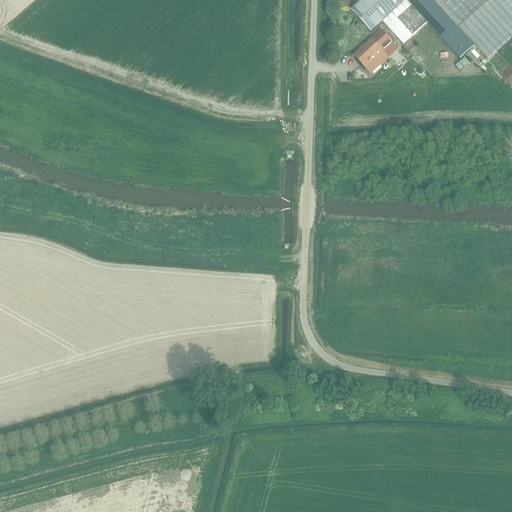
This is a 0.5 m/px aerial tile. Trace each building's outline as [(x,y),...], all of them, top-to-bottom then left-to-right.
[(407,1),(405,0),(362,0),(363,0),(351,11),(370,33),(383,22),(383,23),(407,1)] [(408,0),(407,1),(427,24),(447,45),(460,60),(465,56),(465,55),(475,47),(454,24),(432,0),(408,0)] [(511,0),(432,0),(454,24),(475,47),(487,60),(511,36),(511,0)] [(407,1),(383,23),(403,45),(427,24),(407,1)] [(382,32),(354,57),(370,74),(381,64),(376,58),(382,53),(388,58),(398,49),(395,46),(396,46),(395,45),(394,46),(393,43),(382,32)]
